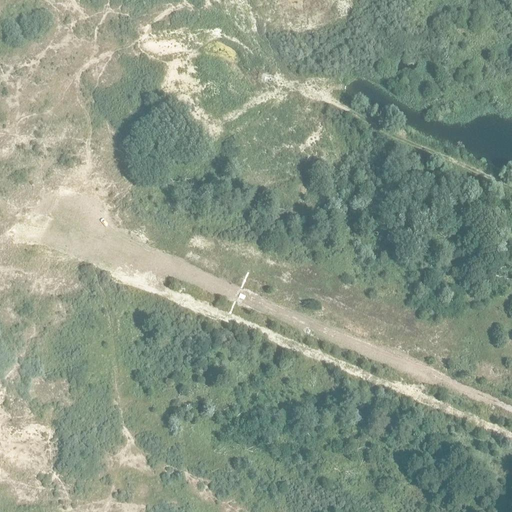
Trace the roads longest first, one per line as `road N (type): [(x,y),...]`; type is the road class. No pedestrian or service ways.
road 1 (track): [(511,409),(117,243),(91,219),(82,221),(83,238)]
road 2 (track): [(511,188),(336,102)]
